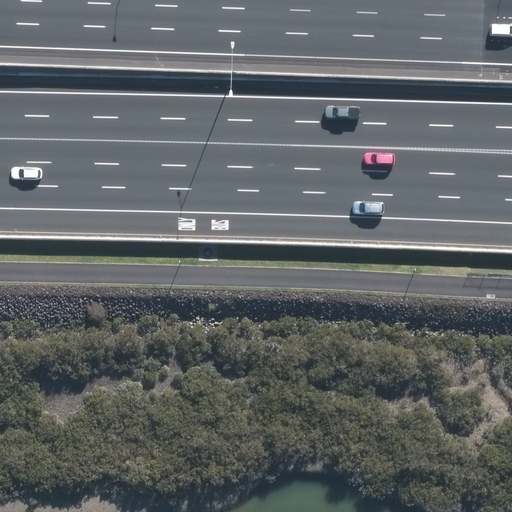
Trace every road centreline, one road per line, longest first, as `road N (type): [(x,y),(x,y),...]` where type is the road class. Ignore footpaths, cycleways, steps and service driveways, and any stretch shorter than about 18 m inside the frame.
road 1 (motorway): [(0,15),(511,39)]
road 2 (motorway): [(511,175),(0,160)]
road 3 (motorway): [(511,122),(0,109)]
